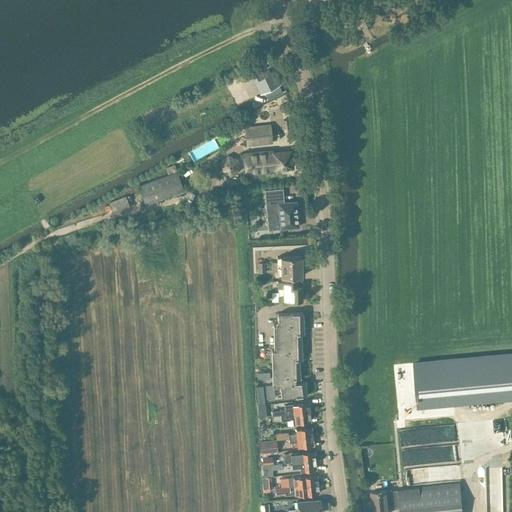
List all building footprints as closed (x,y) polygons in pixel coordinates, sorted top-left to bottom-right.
[(271,64),(250,74),(260,94),(281,84),(271,64)] [(272,142),(270,125),(245,128),(247,145),(272,142)] [(293,167),(291,149),(273,151),(273,150),(243,153),(246,174),(275,171),(275,169),(293,167)] [(184,190),(174,164),(165,167),(168,175),(139,185),(146,204),(184,190)] [(284,201),(282,188),(264,190),(266,207),(272,206),(273,209),(276,211),(278,211),(280,229),(299,227),(296,200),(284,201)] [(130,207),(125,195),(109,202),(113,214),(130,207)] [(302,276),(302,256),(277,256),(278,261),(272,262),(272,271),(278,271),(278,276),(302,276)] [(297,286),(297,280),(278,281),(278,301),(302,301),(302,286),(297,286)] [(303,313),(303,312),(278,313),(278,324),(273,324),(274,349),(271,350),(272,384),(265,385),(267,399),(275,398),(274,389),(280,388),(281,397),(307,394),(305,394),(304,382),(307,382),(306,381),(301,381),(300,378),(301,378),(301,377),(298,377),(298,359),(302,359),(302,358),(301,358),(300,352),(303,352),(303,351),(300,351),(300,333),(304,333),(304,332),(302,332),(302,326),(305,326),(305,325),(302,325),(302,313),(303,313)] [(511,353),(414,363),(418,405),(450,402),(511,396),(511,395),(511,353)] [(308,402),(293,404),(293,409),(286,410),(286,414),(309,411),(308,402)] [(257,405),(258,416),(266,415),(265,404),(257,405)] [(286,414),(280,414),(273,415),(272,415),(273,422),(290,420),(291,418),(294,418),(295,422),(311,421),(309,411),(286,414)] [(288,434),(289,438),(313,435),(311,426),(295,428),(296,433),(288,434)] [(314,444),(313,435),(289,438),(289,442),(297,441),(297,446),(314,444)] [(276,440),(260,442),(261,453),(277,451),(276,440)] [(292,462),(315,459),(314,450),(298,452),(283,454),(284,463),(292,462)] [(262,457),(263,465),(272,464),(272,457),(262,457)] [(316,468),(315,459),(292,462),(292,466),(300,465),(300,470),(316,468)] [(281,480),(282,487),(290,487),(290,486),(318,484),(317,474),(288,477),(289,479),(281,480)] [(462,511),(460,482),(371,492),(372,511),(389,511),(389,508),(399,507),(399,511),(462,511)] [(285,493),(286,496),(319,493),(318,484),(290,486),(290,487),(290,492),(285,493)] [(320,505),(319,500),(298,501),(298,508),(288,509),(287,511),(320,511),(322,511),(322,506),(320,505)]
